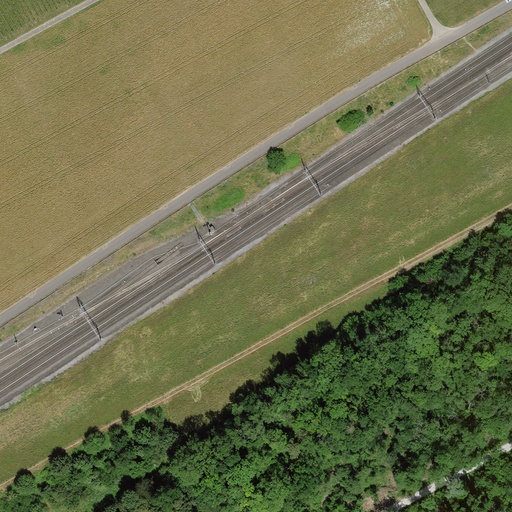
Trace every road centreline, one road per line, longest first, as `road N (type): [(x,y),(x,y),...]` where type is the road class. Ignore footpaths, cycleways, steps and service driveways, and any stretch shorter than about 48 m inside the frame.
road 1 (unclassified): [(0,320),(511,0)]
road 2 (track): [(0,487),(511,207)]
road 3 (track): [(388,511),(511,445)]
